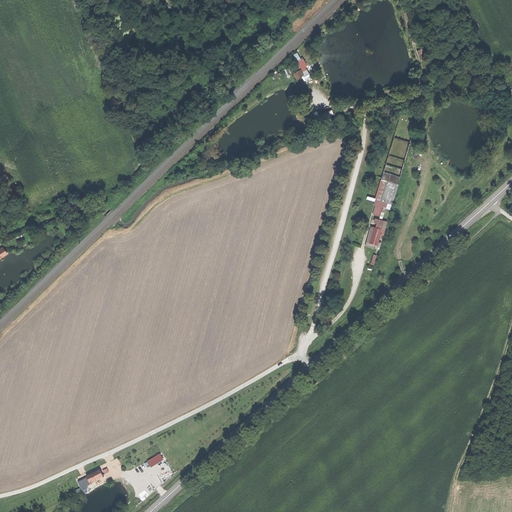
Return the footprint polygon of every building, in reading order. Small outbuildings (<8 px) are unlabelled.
[(420,59),(427,57),(424,48),(417,50),(420,59)] [(297,69),(293,72),(296,80),(301,78),(297,69)] [(386,182),(382,181),(377,200),(381,201),(386,182)] [(397,185),(386,182),(381,201),(391,204),(397,185)] [(376,250),(377,246),(369,244),(373,229),(371,228),(365,247),(376,250)] [(381,231),(373,229),(369,244),(377,246),(380,235),(381,231)] [(152,467),(165,460),(162,454),(148,460),(152,467)] [(87,478),(90,485),(104,479),(100,472),(87,478)]
